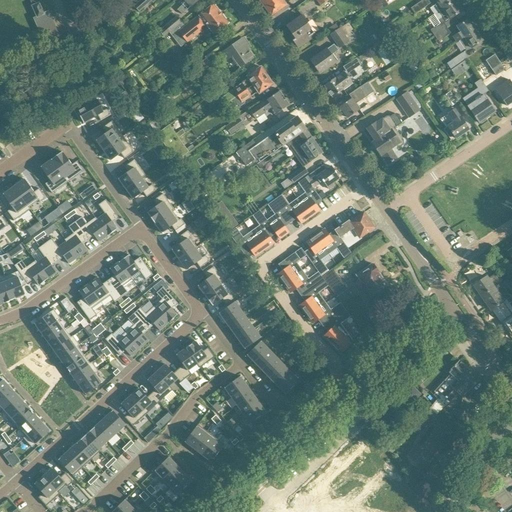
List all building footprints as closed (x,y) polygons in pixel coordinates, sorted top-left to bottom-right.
[(138,11),(151,0),(140,0),(134,6),(138,11)] [(196,0),(185,0),(186,1),(177,10),(182,14),(187,9),(187,10),(196,0)] [(259,0),(272,16),(286,5),(281,0),(259,0)] [(428,0),(422,0),(411,8),(415,14),(431,3),(428,0)] [(454,0),(434,0),(437,3),(429,9),(433,15),(454,0)] [(462,11),(455,0),(454,0),(433,15),(439,24),(431,30),(435,36),(447,27),(457,20),(454,16),(462,11)] [(33,6),(37,17),(43,14),(38,4),(33,6)] [(214,34),(228,23),(213,4),(179,32),(187,42),(202,30),(201,28),(206,24),(214,34)] [(301,15),(286,26),(295,39),(293,41),(298,48),(316,36),(301,15)] [(164,36),(181,22),(177,16),(160,31),(164,36)] [(457,42),(459,41),(464,38),(475,30),(468,19),(456,27),(459,31),(452,36),(457,42)] [(348,23),(330,34),(339,47),(348,41),(344,35),(353,29),(348,23)] [(451,33),(447,27),(435,36),(439,42),(451,33)] [(475,30),(464,38),(459,41),(466,51),(471,48),(482,41),(475,30)] [(394,35),(387,40),(392,48),(399,43),(394,35)] [(240,67),(254,57),(241,39),(220,54),(225,61),(232,56),(240,67)] [(326,49),(310,60),(319,73),(321,72),(336,62),(331,55),(338,50),(334,44),(326,49)] [(464,51),(447,63),(451,69),(468,57),(464,51)] [(505,69),(498,59),(494,54),(485,60),(489,65),(496,76),(505,69)] [(198,74),(211,65),(207,58),(193,68),(198,74)] [(356,58),(343,67),(346,71),(335,78),(325,86),(329,92),(328,94),(329,95),(331,96),(332,95),(333,97),(354,82),(352,79),(358,75),(353,68),(360,63),(356,58)] [(230,101),(237,96),(267,76),(261,67),(247,77),(248,79),(227,93),(227,97),(230,101)] [(387,72),(382,75),(385,81),(391,78),(387,72)] [(471,72),(469,76),(476,81),(478,77),(471,72)] [(273,84),(267,76),(237,96),(230,101),(227,103),(231,109),(241,102),(242,103),(257,92),(259,94),(273,84)] [(483,95),(489,91),(480,79),(475,82),(481,92),(483,95)] [(6,80),(0,83),(0,90),(9,87),(6,80)] [(506,106),(511,101),(511,83),(509,80),(495,90),(506,106)] [(351,98),(340,107),(348,118),(359,110),(355,104),(373,91),(367,82),(349,95),(351,98)] [(275,115),(289,105),(279,91),(266,101),(265,99),(249,110),(254,118),(255,120),(271,109),(275,115)] [(408,91),(396,100),(408,118),(420,110),(408,91)] [(444,96),(452,106),(457,102),(450,92),(444,96)] [(479,123),(480,122),(481,123),(485,120),(484,119),(495,112),(483,95),(481,92),(465,103),(479,123)] [(97,100),(77,111),(83,123),(97,115),(101,120),(111,115),(107,109),(103,111),(97,100)] [(455,137),(456,139),(469,130),(455,109),(448,114),(454,122),(443,129),(451,140),(455,137)] [(376,123),(367,129),(375,141),(372,143),(381,155),(387,164),(391,161),(391,162),(394,161),(393,160),(396,157),(390,149),(396,145),(398,147),(401,146),(403,143),(403,139),(395,127),(396,126),(401,123),(395,113),(389,116),(388,116),(387,116),(386,116),(376,123)] [(257,164),(286,143),(306,129),(302,125),(304,124),(302,120),(300,121),(297,117),(274,132),(247,151),(244,147),(236,153),(245,166),(253,160),(257,164)] [(243,125),(238,118),(224,127),(230,135),(243,125)] [(106,133),(96,140),(103,150),(123,136),(112,121),(102,128),(106,133)] [(156,133),(166,147),(175,141),(165,127),(156,133)] [(303,167),(322,153),(311,137),(311,138),(306,130),(306,129),(286,143),(303,167)] [(123,136),(103,150),(104,152),(106,155),(111,161),(121,153),(124,158),(134,151),(123,136)] [(175,141),(166,147),(176,161),(188,152),(183,144),(179,147),(175,141)] [(62,152),(51,159),(68,182),(83,171),(77,161),(72,165),(62,152)] [(51,159),(41,167),(50,180),(45,184),(52,193),(68,182),(51,159)] [(128,172),(118,179),(122,185),(124,187),(126,189),(141,178),(142,178),(145,175),(134,160),(125,166),(128,172)] [(322,165),(305,177),(313,188),(322,181),(328,189),(335,185),(333,183),(340,178),(338,176),(340,174),(338,172),(336,172),(331,166),(326,170),(322,165)] [(303,167),(289,177),(293,183),(307,173),(303,167)] [(305,192),(297,198),(310,216),(319,210),(314,203),(321,199),(313,188),(305,177),(298,183),(305,192)] [(141,178),(126,189),(133,199),(143,192),(147,197),(156,190),(152,184),(148,187),(142,178),(141,178)] [(24,179),(14,187),(29,207),(39,200),(40,202),(46,198),(39,188),(34,192),(24,179)] [(202,186),(197,189),(201,195),(206,191),(202,186)] [(14,187),(3,194),(12,208),(7,211),(14,221),(30,209),(29,207),(14,187)] [(157,205),(147,213),(154,223),(172,210),(172,211),(174,209),(163,193),(153,200),(157,205)] [(282,194),(275,199),(290,221),(296,217),(301,223),(310,216),(297,198),(289,204),(282,194)] [(267,220),(275,231),(274,232),(279,239),(288,232),(284,225),(290,221),(275,199),(267,205),(274,214),(267,220)] [(97,219),(108,235),(117,229),(112,222),(118,217),(106,200),(98,205),(105,214),(97,219)] [(172,210),(154,223),(162,233),(172,226),(175,231),(185,224),(181,218),(179,220),(172,211),(172,210)] [(259,225),(251,231),(264,249),(273,243),(268,236),(274,232),(275,231),(267,220),(260,210),(252,216),(259,225)] [(349,221),(335,231),(336,232),(336,231),(347,248),(361,238),(360,237),(374,227),(364,213),(350,222),(349,221)] [(82,217),(75,222),(88,239),(94,235),(99,242),(108,235),(97,219),(95,217),(87,224),(82,217)] [(73,233),(64,240),(66,242),(66,241),(78,257),(87,251),(82,244),(88,239),(75,222),(68,226),(73,233)] [(236,227),(228,233),(244,254),(250,250),(255,256),(264,249),(251,231),(243,237),(236,227)] [(325,229),(316,236),(329,254),(337,249),(343,258),(351,253),(347,248),(336,231),(336,232),(330,236),(325,229)] [(182,242),(172,250),(179,260),(195,248),(195,249),(197,247),(190,237),(192,236),(188,230),(178,237),(182,242)] [(311,249),(305,254),(307,256),(306,256),(317,272),(318,271),(320,275),(328,270),(324,264),(321,260),(328,255),(329,254),(316,236),(306,243),(311,249)] [(52,239),(45,243),(58,261),(64,257),(69,264),(78,257),(66,241),(66,242),(58,247),(52,239)] [(38,249),(31,254),(35,261),(48,279),(57,272),(52,265),(58,261),(45,243),(38,248),(38,249)] [(21,244),(6,254),(10,260),(25,249),(21,244)] [(195,248),(179,260),(186,270),(196,263),(200,268),(210,261),(205,255),(202,258),(195,249),(195,248)] [(284,269),(277,274),(284,283),(303,270),(297,262),(306,256),(307,256),(305,254),(301,248),(280,263),(284,269)] [(129,255),(119,262),(131,278),(131,277),(139,271),(146,280),(153,275),(140,257),(134,262),(129,255)] [(21,260),(14,265),(27,283),(33,279),(38,286),(48,279),(35,261),(26,267),(21,260)] [(114,275),(108,280),(121,297),(128,293),(123,286),(132,279),(131,277),(131,278),(119,262),(109,269),(114,275)] [(373,265),(372,264),(356,275),(360,280),(354,284),(359,291),(365,287),(371,297),(377,307),(393,296),(387,287),(388,286),(378,273),(379,272),(374,264),(373,265)] [(208,278),(198,286),(205,296),(221,284),(221,285),(225,282),(214,266),(204,273),(208,278)] [(332,269),(322,277),(336,297),(347,290),(332,269)] [(303,270),(284,283),(291,293),(298,288),(302,294),(323,279),(320,275),(318,271),(317,272),(308,278),(303,270)] [(16,272),(5,276),(15,299),(25,294),(16,272)] [(491,310),(496,306),(510,297),(498,280),(494,274),(487,279),(486,277),(474,285),(491,310)] [(5,276),(0,278),(0,292),(4,303),(15,299),(5,276)] [(98,277),(88,284),(101,302),(110,296),(115,302),(121,297),(108,280),(103,284),(98,277)] [(246,279),(240,284),(244,290),(251,285),(246,279)] [(306,300),(299,305),(306,314),(325,301),(319,293),(329,286),(323,279),(302,294),(306,300)] [(83,298),(77,302),(90,320),(97,315),(92,308),(101,302),(88,284),(78,291),(83,298)] [(221,284),(205,296),(212,306),(222,299),(226,304),(236,297),(231,291),(228,294),(221,285),(221,284)] [(240,284),(233,289),(238,295),(244,290),(240,284)] [(162,299),(154,306),(168,323),(177,315),(172,308),(177,303),(163,287),(156,293),(162,299)] [(511,299),(510,297),(496,306),(506,320),(502,322),(511,336),(511,299)] [(66,298),(61,301),(67,309),(69,312),(74,308),(71,305),(66,298)] [(325,301),(306,314),(313,324),(320,319),(324,324),(324,325),(345,310),(340,302),(330,309),(325,301)] [(235,302),(219,313),(225,322),(241,311),(235,302)] [(140,307),(134,313),(149,329),(154,324),(160,331),(168,323),(154,306),(146,314),(140,307)] [(54,309),(34,323),(41,332),(58,320),(59,320),(61,319),(54,309)] [(329,330),(323,336),(331,344),(346,330),(341,324),(350,317),(345,310),(324,325),(329,330)] [(241,311),(225,322),(232,331),(248,320),(241,311)] [(133,325),(125,332),(140,348),(149,340),(143,334),(149,329),(134,313),(128,319),(133,325)] [(58,320),(41,332),(47,341),(65,328),(59,320),(58,320)] [(248,320),(232,331),(238,340),(254,329),(248,320)] [(65,328),(47,341),(53,350),(71,337),(65,328)] [(254,329),(238,340),(245,349),(261,338),(254,329)] [(346,330),(331,344),(341,354),(347,348),(352,353),(360,347),(354,340),(353,341),(346,330)] [(112,333),(105,339),(120,356),(125,350),(131,356),(140,348),(125,332),(117,339),(112,333)] [(71,337),(53,350),(60,359),(77,346),(78,347),(80,345),(73,335),(71,337)] [(361,335),(356,339),(361,344),(365,341),(361,335)] [(195,341),(186,348),(197,364),(199,368),(215,357),(208,347),(203,351),(195,341)] [(261,341),(247,355),(254,363),(268,349),(261,341)] [(77,346),(60,359),(66,368),(84,355),(78,347),(77,346)] [(186,348),(176,355),(183,365),(178,369),(185,378),(191,374),(188,370),(197,364),(186,348)] [(268,349),(254,363),(262,370),(276,357),(268,349)] [(84,355),(66,368),(73,377),(90,364),(90,363),(84,355)] [(276,357),(262,370),(270,378),(284,365),(276,357)] [(441,394),(467,368),(459,360),(432,389),(436,393),(433,397),(437,400),(441,394)] [(90,364),(73,377),(79,385),(95,374),(99,371),(92,362),(90,363),(90,364)] [(165,364),(156,372),(169,386),(170,386),(177,379),(181,382),(185,378),(178,369),(173,373),(165,364)] [(284,365),(270,378),(277,386),(291,373),(284,365)] [(462,397),(479,379),(467,368),(441,394),(437,400),(444,407),(457,393),(462,397)] [(156,372),(147,380),(156,389),(151,393),(159,402),(173,390),(170,386),(169,386),(156,372)] [(291,373),(277,386),(285,394),(299,381),(291,373)] [(95,374),(79,385),(85,394),(101,383),(95,374)] [(240,376),(224,388),(231,397),(246,385),(240,376)] [(3,380),(0,381),(0,397),(10,388),(3,380)] [(384,404),(372,415),(373,416),(376,418),(374,420),(384,431),(394,421),(393,420),(401,411),(410,403),(411,405),(421,395),(411,384),(409,386),(408,385),(408,384),(396,395),(393,392),(383,402),(384,404)] [(246,385),(231,397),(237,406),(253,394),(246,385)] [(10,388),(0,397),(0,405),(4,409),(4,410),(18,397),(10,388)] [(139,388),(130,396),(146,414),(159,402),(151,393),(147,397),(139,388)] [(253,394),(237,406),(244,415),(259,403),(253,394)] [(130,396),(121,404),(129,413),(125,417),(133,426),(146,414),(130,396)] [(4,409),(2,411),(10,420),(26,405),(18,397),(4,410),(4,409)] [(259,403),(244,415),(250,424),(266,412),(259,403)] [(26,405),(10,420),(18,428),(34,414),(26,405)] [(467,415),(466,414),(467,411),(460,408),(456,418),(463,421),(465,417),(466,417),(467,415)] [(424,416),(433,423),(439,416),(430,409),(424,416)] [(112,411),(103,419),(116,433),(125,425),(112,411)] [(168,413),(164,417),(168,422),(172,418),(168,413)] [(34,414),(18,428),(25,436),(26,437),(42,422),(34,414)] [(103,419),(94,427),(107,441),(116,433),(103,419)] [(25,436),(23,438),(32,447),(49,431),(42,422),(26,437),(25,436)] [(198,424),(185,442),(193,448),(207,431),(198,424)] [(444,433),(431,424),(410,456),(423,465),(444,433)] [(94,427),(85,435),(98,449),(99,449),(107,441),(94,427)] [(207,431),(193,448),(202,455),(215,438),(207,431)] [(149,434),(144,438),(148,443),(153,438),(149,434)] [(85,435),(76,443),(91,459),(100,451),(99,449),(98,449),(85,435)] [(215,438),(202,455),(211,462),(224,445),(215,438)] [(76,443),(67,451),(82,468),(91,459),(76,443)] [(67,451),(58,460),(73,476),(82,468),(67,451)] [(168,457),(153,472),(161,480),(176,465),(168,457)] [(176,465),(161,480),(168,488),(184,473),(176,465)] [(52,468),(43,476),(58,492),(66,485),(68,486),(73,482),(65,473),(60,477),(52,468)] [(184,473),(168,488),(176,496),(192,481),(184,473)] [(43,476),(35,484),(43,493),(38,497),(46,506),(60,493),(58,492),(43,476)] [(82,494),(78,498),(83,504),(87,500),(82,494)] [(74,499),(69,503),(76,510),(80,506),(74,499)] [(124,500),(111,511),(127,511),(132,508),(124,500)]
